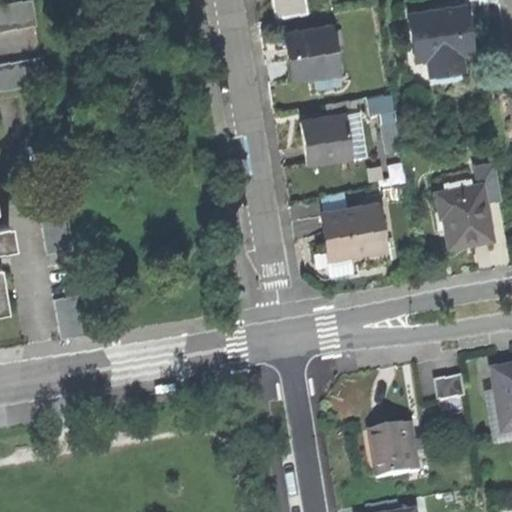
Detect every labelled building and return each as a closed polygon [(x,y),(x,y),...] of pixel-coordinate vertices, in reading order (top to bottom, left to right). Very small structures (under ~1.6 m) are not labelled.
[(304,0),(270,0),(273,15),(306,9),(304,0)] [(460,53),(469,52),(465,26),(462,5),(402,14),(410,61),(422,60),(424,76),(463,70),(460,53)] [(286,78),(334,70),(326,23),(279,30),(283,57),(286,78)] [(0,88),(49,84),(46,58),(0,62),(0,88)] [(354,108),(343,109),(350,157),(361,156),(354,108)] [(350,157),(343,109),(297,116),(301,144),(304,164),(350,157)] [(467,245),(493,240),(482,179),(430,188),(435,216),(438,215),(444,249),(467,245)] [(323,259),(381,251),(374,204),(316,213),(320,238),(323,259)] [(506,429),(511,428),(511,365),(494,368),(498,392),(500,392),(506,429)] [(436,398),(464,394),(461,373),(433,377),(436,398)] [(208,379),(208,375),(186,379),(188,387),(203,384),(209,383),(208,379)] [(418,469),(410,421),(387,424),(368,427),(376,475),(418,469)]
